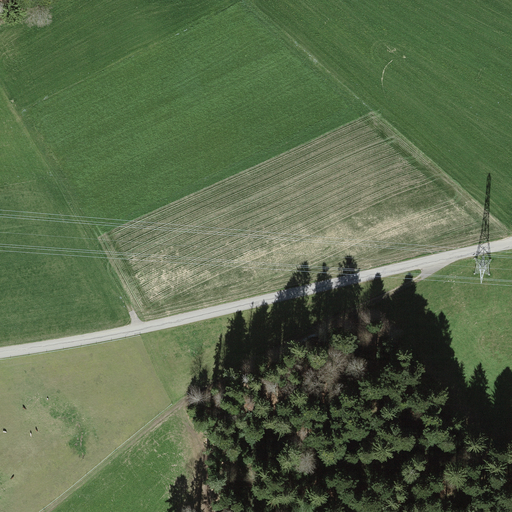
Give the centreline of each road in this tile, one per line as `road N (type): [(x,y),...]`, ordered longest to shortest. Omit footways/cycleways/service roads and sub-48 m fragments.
road 1 (unclassified): [(511,244),(103,337),(0,352)]
road 2 (track): [(441,260),(395,295),(228,375),(49,511)]
